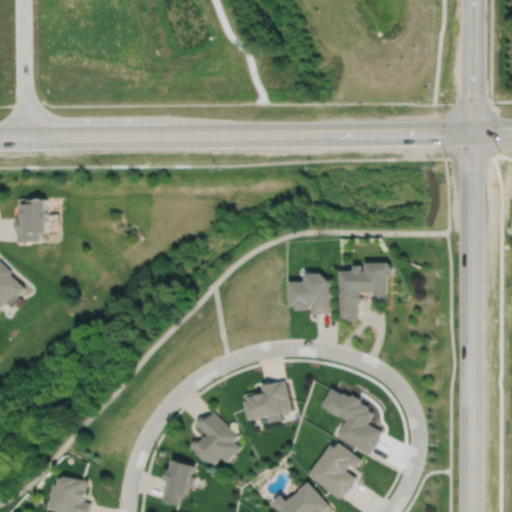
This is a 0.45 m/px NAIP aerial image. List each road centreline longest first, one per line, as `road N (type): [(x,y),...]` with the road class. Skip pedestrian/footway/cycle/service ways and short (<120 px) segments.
road 1 (secondary): [(470,132),(0,137)]
road 2 (tertiary): [(470,132),(470,511)]
road 3 (residential): [(375,366),(333,350),(287,346),(244,354),(200,375),(167,404),(143,441),(125,511)]
road 4 (residential): [(386,511),(410,476),(418,426),(402,389),(375,366)]
road 5 (residential): [(26,137),(23,0)]
road 6 (tertiary): [(471,0),(470,132)]
